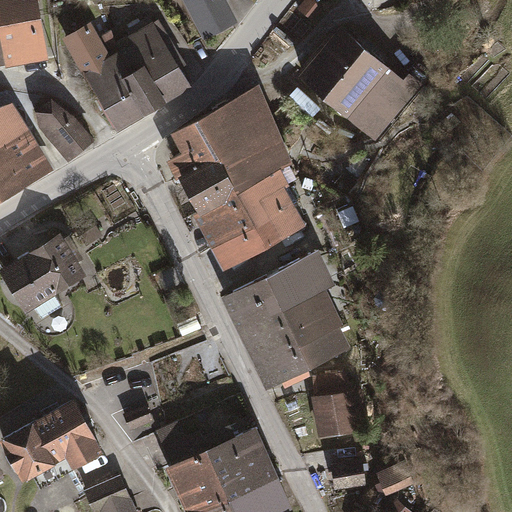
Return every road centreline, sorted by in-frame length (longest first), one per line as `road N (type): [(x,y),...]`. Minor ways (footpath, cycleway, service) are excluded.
road 1 (residential): [(127,146),(316,511)]
road 2 (residential): [(0,327),(100,413),(173,511)]
road 3 (tertiary): [(127,146),(194,101),(279,0)]
road 4 (residential): [(0,83),(54,88),(122,149)]
road 5 (tertiary): [(0,222),(122,149)]
